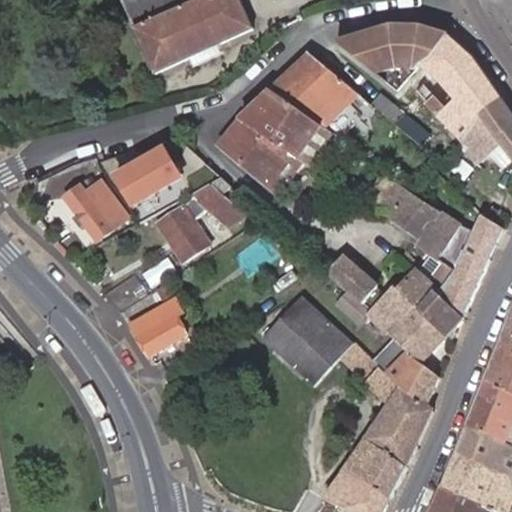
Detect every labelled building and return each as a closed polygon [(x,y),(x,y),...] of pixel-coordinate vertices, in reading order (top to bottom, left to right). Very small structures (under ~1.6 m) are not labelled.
[(254,28),(240,0),(121,0),(155,74),(254,28)] [(441,62),(451,37),(429,26),(427,25),(408,27),(407,31),(380,32),(379,29),(362,30),(335,41),(400,92),(410,81),(427,65),(441,62)] [(480,64),(451,37),(441,62),(427,65),(427,69),(459,105),(450,111),(444,106),(438,111),(457,130),(486,155),(506,137),(511,143),(511,109),(504,98),(480,64)] [(311,53),(273,91),(275,92),(278,94),(320,119),(348,82),(311,53)] [(330,127),(359,91),(348,82),(320,119),(327,125),(330,127)] [(275,92),(244,123),(245,123),(255,130),(278,94),(275,92)] [(409,112),(385,92),(375,104),(409,131),(421,117),(412,109),(409,112)] [(327,125),(278,94),(255,130),(296,156),(302,160),(303,160),(327,125)] [(278,191),(302,160),(296,156),(255,130),(245,123),(228,152),(278,191)] [(330,127),(327,125),(303,160),(314,167),(337,131),(330,127)] [(162,144),(110,174),(129,207),(181,178),(162,144)] [(415,190),(387,172),(367,201),(398,218),(415,190)] [(97,200),(87,185),(68,199),(97,242),(128,220),(109,192),(97,200)] [(246,216),(213,185),(197,196),(230,226),(246,216)] [(51,210),(33,188),(20,195),(39,218),(51,210)] [(415,190),(398,218),(419,233),(438,205),(415,190)] [(201,206),(195,197),(158,222),(186,265),(215,245),(195,215),(200,211),(198,209),(201,206)] [(511,236),(511,229),(499,219),(484,207),(471,225),(438,205),(419,233),(415,240),(436,257),(435,260),(454,272),(439,295),(465,317),(511,236)] [(414,272),(401,260),(393,253),(387,259),(391,263),(380,274),(398,289),(414,272)] [(347,261),(333,276),(376,314),(373,318),(396,340),(424,365),(448,338),(395,292),(390,299),(347,261)] [(439,295),(414,272),(398,289),(395,292),(448,338),(466,318),(465,317),(439,295)] [(120,314),(147,296),(135,276),(104,296),(120,314)] [(157,291),(147,296),(120,314),(138,339),(141,338),(152,357),(185,336),(157,291)] [(265,337),(316,384),(341,358),(389,404),(364,441),(407,469),(435,413),(429,407),(407,388),(405,390),(375,362),(305,295),(265,337)] [(511,337),(508,336),(488,384),(511,393),(511,337)] [(396,340),(375,362),(405,390),(407,388),(429,407),(442,379),(424,365),(396,340)] [(511,393),(488,384),(469,430),(511,447),(511,393)] [(511,447),(469,430),(458,456),(511,478),(511,447)] [(364,441),(346,467),(392,496),(407,469),(364,441)] [(444,489),(498,511),(508,511),(511,502),(511,478),(458,456),(444,489)] [(346,467),(324,500),(342,511),(383,511),(392,496),(346,467)] [(498,511),(444,489),(435,511),(498,511)]
